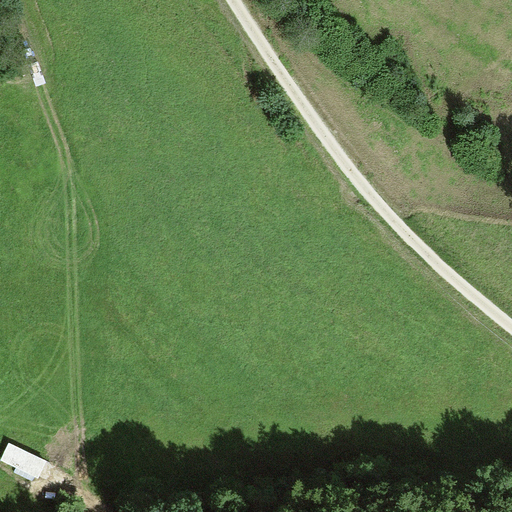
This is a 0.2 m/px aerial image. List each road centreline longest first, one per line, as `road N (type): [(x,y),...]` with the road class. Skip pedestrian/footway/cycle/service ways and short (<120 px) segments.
road 1 (track): [(121,511),(72,391),(74,212),(66,148),(7,0)]
road 2 (track): [(511,332),(386,217),(230,0)]
